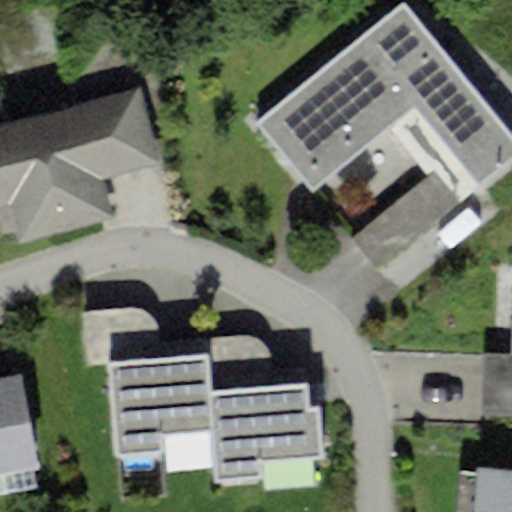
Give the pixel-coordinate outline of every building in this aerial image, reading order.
[(511,155),(404,18),(266,126),(321,196),(420,119),(457,166),(358,243),(382,273),(511,172),(511,155)] [(139,91),(0,122),(0,216),(12,214),(18,243),(108,222),(98,179),(156,166),(139,91)] [(206,361),(112,367),(118,460),(165,457),(164,436),(210,433),(207,387),(206,361)] [(313,408),(311,381),(207,387),(210,433),(213,486),(265,483),(264,466),(328,463),(325,407),(313,408)] [(0,480),(45,474),(28,383),(0,385),(0,480)] [(511,511),(511,477),(479,474),(474,511),(511,511)]
